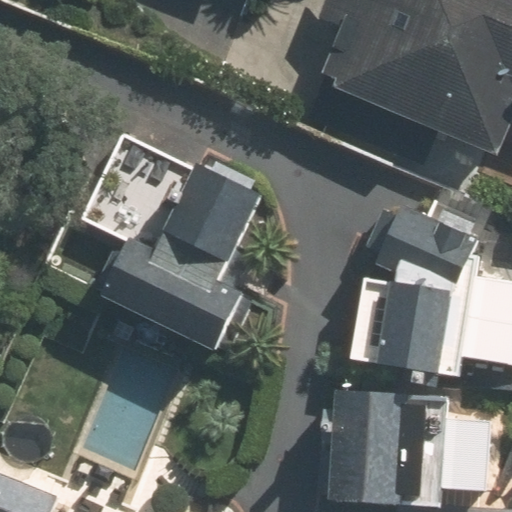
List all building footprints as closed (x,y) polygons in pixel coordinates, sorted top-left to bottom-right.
[(342,18),(304,110),(449,170),(465,129),(508,147),(511,136),(511,0),(323,0),(320,9),(342,18)] [(266,190),(261,180),(204,152),(196,170),(124,134),(83,218),(131,241),(105,294),(217,348),(246,290),(222,280),(266,190)] [(432,207),(411,196),(402,213),(388,206),(372,240),(386,246),(385,249),(381,259),(404,270),(404,274),(371,269),(358,350),(464,368),(467,349),(511,355),(511,277),(479,273),(483,249),(476,247),(484,231),(472,225),(477,215),(437,196),(432,207)] [(333,488),(442,494),(443,480),(487,483),(491,413),(447,411),(448,389),(339,383),(333,488)] [(82,456),(0,422),(0,511),(234,511),(235,490),(139,487),(138,511),(70,511),(61,508),(82,456)]
